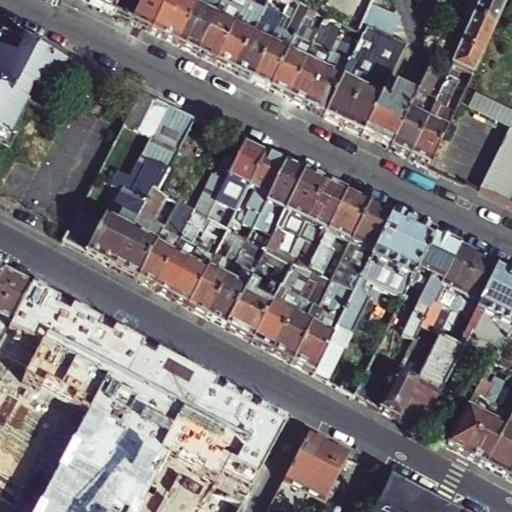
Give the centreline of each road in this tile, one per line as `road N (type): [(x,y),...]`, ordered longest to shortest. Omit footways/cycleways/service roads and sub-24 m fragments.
road 1 (residential): [(0,240),(511,511)]
road 2 (residential): [(360,171),(9,0)]
road 3 (unknown): [(88,287),(0,442)]
road 4 (residential): [(511,246),(360,171)]
